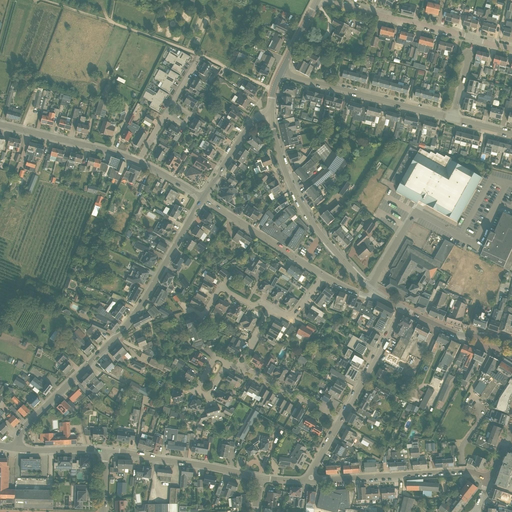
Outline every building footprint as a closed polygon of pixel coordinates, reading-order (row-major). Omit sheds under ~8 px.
[(433,14),(438,15),(440,6),(434,5),(435,1),(431,0),(429,0),(426,12),(426,13),(427,11),(434,13),(433,14)] [(401,14),(414,17),(417,7),(411,6),(410,9),(403,7),(401,14)] [(447,12),(445,21),(452,22),(455,11),(452,10),(451,11),(450,13),(447,12)] [(457,17),(454,16),(455,11),(452,22),(459,24),(461,15),(458,14),(457,17)] [(470,27),(472,18),(466,16),(463,25),(470,27)] [(477,29),(479,20),(472,18),(470,27),(477,29)] [(495,33),(498,22),(496,21),(497,19),(492,18),(490,25),(489,32),(495,33)] [(274,30),(285,35),(288,28),(289,28),(289,27),(283,24),(285,21),(279,19),(274,30)] [(332,36),(332,37),(337,40),(337,42),(341,44),(345,35),(344,35),(349,26),(346,25),(347,23),(345,21),(344,24),(341,22),(341,23),(335,20),(334,20),(332,24),(339,27),(336,31),(335,30),(333,34),(332,36)] [(482,30),(489,32),(490,25),(487,24),(487,22),(484,21),(482,30)] [(510,37),(511,30),(511,29),(511,27),(506,26),(505,26),(503,36),(510,37)] [(379,36),(386,38),(389,29),(382,27),(379,36)] [(386,38),(390,39),(393,40),(395,31),(389,29),(386,38)] [(403,40),(406,41),(408,34),(401,32),(399,41),(402,42),(403,40)] [(279,39),(280,36),(275,34),(273,33),(271,35),(273,37),(271,41),(274,42),(270,49),(268,47),(268,48),(275,51),(274,52),(275,52),(276,52),(278,53),(280,48),(279,48),(283,41),(279,39)] [(412,48),(415,36),(408,34),(406,41),(405,47),(409,48),(409,47),(412,48)] [(426,46),(428,39),(421,37),(418,46),(420,47),(419,51),(424,53),(425,50),(426,46)] [(428,54),(429,49),(432,50),(434,41),(428,39),(426,46),(425,50),(424,53),(428,54)] [(438,51),(440,52),(439,56),(444,57),(444,55),(445,53),(447,44),(440,42),(438,51)] [(447,56),(448,54),(451,55),(454,46),(447,44),(445,53),(444,55),(447,56)] [(164,54),(168,55),(184,65),(187,61),(189,62),(191,58),(181,52),(179,56),(170,51),(169,53),(165,51),(164,54)] [(236,65),(240,55),(241,54),(238,52),(233,63),(236,65)] [(477,62),(481,63),(482,60),(484,53),(477,52),(474,63),(477,64),(477,62)] [(484,53),(482,60),(485,61),(484,66),(487,66),(490,55),(484,53)] [(174,65),(171,69),(181,75),(183,71),(182,70),(184,65),(168,55),(164,54),(163,57),(166,59),(165,60),(174,65)] [(271,66),(275,59),(267,56),(263,54),(260,61),(271,66)] [(496,64),(500,65),(502,58),(495,56),(492,67),(495,68),(496,64)] [(502,58),(500,65),(498,70),(503,71),(503,73),(507,74),(509,68),(506,67),(508,59),(502,58)] [(206,64),(204,63),(202,66),(201,65),(200,67),(211,74),(212,72),(209,70),(213,64),(208,61),(206,64)] [(260,61),(258,64),(257,67),(261,68),(260,70),(259,73),(259,74),(263,75),(267,76),(271,66),(260,61)] [(309,77),(314,67),(305,63),(301,61),(296,71),(309,77)] [(211,74),(200,67),(199,69),(200,70),(198,73),(200,74),(198,76),(207,81),(211,74)] [(356,72),(354,81),(360,82),(362,76),(363,72),(364,68),(361,67),(360,72),(357,71),(356,72)] [(155,73),(157,74),(173,84),(176,80),(177,81),(180,76),(170,71),(168,75),(159,70),(159,71),(156,69),(155,73)] [(163,84),(160,88),(170,94),(172,89),(171,88),(173,84),(157,74),(155,73),(153,76),(155,77),(154,78),(163,84)] [(392,83),(393,80),(393,76),(391,75),(390,79),(387,78),(386,82),(384,88),(390,90),(392,83)] [(191,82),(199,87),(202,82),(205,84),(207,81),(198,76),(197,79),(195,78),(194,81),(193,80),(191,82)] [(482,84),(479,83),(470,81),(468,86),(481,90),(482,90),(483,84),(488,86),(488,82),(485,81),(483,81),(482,81),(482,84)] [(199,87),(191,82),(190,84),(191,85),(190,87),(194,90),(192,92),(198,96),(199,93),(197,91),(199,87)] [(244,90),(246,92),(250,94),(249,94),(250,93),(254,95),(254,94),(255,95),(256,92),(257,89),(247,82),(245,83),(244,84),(243,84),(240,88),(244,90)] [(148,86),(145,93),(162,103),(165,98),(166,99),(169,95),(159,90),(157,94),(149,89),(150,87),(148,86)] [(289,94),(289,98),(292,98),(295,99),(296,95),(295,95),(297,89),(296,89),(296,88),(291,87),(291,88),(286,86),(285,89),(284,89),(283,92),(284,92),(284,93),(289,94)] [(481,90),(468,86),(467,93),(476,95),(478,95),(478,93),(479,93),(480,93),(481,90)] [(40,101),(42,94),(43,89),(38,88),(33,107),(38,108),(40,101)] [(46,107),(48,99),(49,99),(51,92),(47,91),(46,92),(45,92),(45,94),(44,94),(42,102),(43,102),(41,109),(46,110),(47,107),(46,107)] [(185,106),(187,107),(192,99),(188,97),(189,94),(186,92),(183,98),(186,99),(183,103),(186,105),(185,106)] [(235,103),(245,109),(247,105),(248,105),(249,103),(249,102),(244,98),(246,95),(241,92),(237,97),(238,98),(235,103)] [(162,103),(145,93),(143,97),(152,102),(149,107),(159,112),(161,108),(160,107),(162,103)] [(310,104),(316,106),(318,95),(319,94),(313,93),(311,102),(310,104)] [(71,97),(63,95),(62,100),(66,101),(65,105),(70,106),(70,102),(71,97)] [(318,95),(316,106),(315,108),(321,109),(324,96),(318,95)] [(492,109),(489,117),(496,119),(499,107),(500,103),(499,102),(495,101),(494,101),(495,96),(492,95),(491,97),(490,102),(489,108),(492,109)] [(329,111),(332,98),(327,97),(324,109),(329,111)] [(335,109),(338,100),(338,99),(333,98),(332,98),(329,111),(335,112),(335,109)] [(476,101),(465,98),(464,104),(473,107),(474,103),(476,104),(476,101)] [(193,109),(194,108),(196,109),(200,103),(197,101),(197,102),(192,99),(187,107),(189,109),(190,108),(193,109)] [(100,100),(95,115),(104,118),(109,102),(100,100)] [(353,117),(357,104),(350,103),(348,110),(352,111),(350,117),(353,117)] [(362,122),(366,108),(363,107),(363,106),(357,104),(353,117),(356,118),(356,117),(359,118),(359,121),(362,122)] [(473,107),(464,104),(462,110),(474,113),(475,110),(472,109),(473,107)] [(229,120),(231,118),(236,121),(241,115),(237,112),(239,110),(232,105),(228,111),(230,112),(226,118),(229,120)] [(19,122),(22,111),(9,107),(6,118),(19,122)] [(496,119),(501,120),(505,108),(499,107),(496,119)] [(366,120),(369,121),(372,122),(375,109),(369,108),(368,109),(366,108),(362,122),(365,122),(366,120)] [(52,126),(55,117),(57,117),(59,110),(55,109),(53,114),(49,113),(46,125),(52,126)] [(291,110),(282,109),(281,115),(283,115),(284,120),(290,118),(291,116),(291,110)] [(380,118),(382,111),(375,109),(372,122),(378,124),(375,136),(378,136),(382,119),(379,119),(379,117),(380,118)] [(40,123),(46,125),(49,113),(46,112),(43,112),(40,123)] [(390,127),(394,114),(387,112),(386,119),(389,120),(388,126),(390,127)] [(135,117),(131,114),(126,124),(130,126),(135,117)] [(398,122),(400,116),(394,114),(390,127),(393,128),(395,122),(398,122)] [(144,120),(151,124),(154,119),(147,115),(144,120)] [(61,116),(58,128),(64,129),(67,118),(61,116)] [(233,127),(227,123),(229,120),(226,118),(223,116),(219,123),(217,125),(218,126),(228,133),(233,127)] [(84,126),(85,121),(86,118),(81,117),(80,121),(81,121),(80,125),(78,124),(76,132),(82,133),(84,126)] [(205,122),(197,117),(196,119),(195,119),(193,121),(192,121),(191,123),(199,127),(201,123),(204,124),(205,122)] [(406,131),(409,132),(413,119),(406,117),(404,124),(405,124),(404,125),(401,124),(399,132),(402,133),(404,127),(407,128),(406,131)] [(64,129),(70,131),(73,119),(71,119),(70,123),(66,122),(67,118),(64,129)] [(297,130),(294,118),(290,118),(284,120),(283,120),(284,125),(281,126),(282,132),(291,130),(291,131),(296,130),(297,130)] [(417,127),(419,120),(413,119),(409,132),(412,133),(413,129),(416,130),(415,134),(418,135),(420,129),(417,128),(417,127)] [(107,135),(112,136),(115,127),(110,126),(111,123),(103,121),(102,127),(101,126),(100,129),(101,130),(100,134),(107,135)] [(425,136),(428,137),(431,124),(425,122),(423,129),(423,130),(420,129),(418,135),(416,143),(416,145),(415,146),(419,147),(420,143),(422,134),(425,135),(425,136)] [(82,133),(87,135),(90,123),(88,123),(87,127),(84,126),(82,133)] [(197,137),(199,134),(202,129),(199,127),(191,123),(189,125),(191,125),(189,128),(192,130),(190,132),(197,137)] [(438,125),(431,124),(428,137),(431,137),(431,134),(435,135),(438,125)] [(170,138),(172,134),(176,126),(174,125),(173,126),(171,125),(167,132),(169,133),(167,136),(170,138)] [(128,126),(122,138),(122,139),(122,140),(124,141),(125,140),(128,141),(130,137),(132,135),(133,135),(136,130),(128,126)] [(177,142),(182,134),(179,132),(180,130),(178,129),(178,128),(176,126),(172,134),(175,136),(173,139),(177,142)] [(223,144),(225,140),(223,139),(219,137),(221,134),(216,130),(211,138),(209,141),(218,147),(221,143),(223,144)] [(291,130),(282,132),(284,140),(289,139),(289,138),(293,137),(297,136),(296,132),(296,130),(291,131),(291,130)] [(139,148),(146,135),(140,132),(135,140),(136,140),(133,144),(135,145),(135,146),(137,147),(138,147),(139,148)] [(461,142),(463,134),(457,132),(455,140),(460,142),(461,142)] [(469,135),(463,134),(461,142),(466,143),(469,135)] [(251,146),(249,148),(258,156),(260,153),(258,151),(264,144),(259,141),(260,140),(259,141),(257,139),(257,138),(257,139),(252,135),(247,142),(251,146)] [(474,137),(469,135),(466,143),(472,145),(474,137)] [(297,136),(293,137),(289,138),(289,139),(284,140),(285,147),(294,145),(299,144),(297,136)] [(480,138),(474,137),(472,145),(478,146),(480,138)] [(13,147),(15,140),(9,138),(6,149),(9,150),(10,146),(13,147)] [(489,140),(488,140),(486,148),(483,147),(482,153),(485,154),(485,152),(491,153),(492,150),(494,142),(489,140)] [(213,150),(215,147),(205,141),(203,145),(209,148),(205,155),(212,159),(216,152),(213,150)] [(498,151),(500,143),(494,142),(492,150),(491,153),(491,152),(497,154),(498,151)] [(37,145),(30,143),(28,150),(27,150),(26,155),(34,157),(34,155),(37,145)] [(156,154),(154,158),(160,162),(165,154),(164,153),(165,150),(167,151),(169,148),(160,143),(158,146),(160,147),(156,154)] [(44,147),(37,145),(34,155),(34,157),(36,157),(41,158),(44,147)] [(509,154),(511,146),(506,145),(504,153),(503,156),(505,156),(506,153),(509,154)] [(419,201),(457,222),(482,178),(451,161),(452,159),(446,156),(445,157),(437,153),(436,155),(431,152),(430,154),(420,149),(419,152),(410,147),(391,183),(399,187),(396,192),(418,204),(419,201)] [(56,158),(57,158),(58,150),(52,149),(50,156),(49,160),(56,162),(56,158)] [(237,166),(244,171),(247,167),(243,164),(246,159),(245,158),(248,153),(242,149),(234,159),(239,163),(237,166)] [(66,160),(63,159),(64,155),(64,154),(65,152),(58,150),(57,158),(63,159),(62,162),(65,163),(65,162),(66,160)] [(334,173),(335,174),(344,160),(332,151),(322,165),(327,168),(334,173)] [(311,159),(316,165),(319,162),(322,158),(316,152),(314,154),(313,153),(311,155),(313,157),(311,159)] [(75,162),(77,155),(70,153),(70,156),(69,161),(69,163),(68,162),(65,162),(65,163),(63,171),(67,172),(68,166),(73,167),(74,167),(75,162)] [(303,164),(307,158),(303,155),(301,159),(300,159),(298,154),(292,156),(292,157),(290,158),(292,163),(294,162),(297,169),(303,164)] [(77,155),(75,162),(81,164),(83,157),(77,155)] [(173,166),(177,168),(181,162),(176,160),(177,159),(172,156),(168,163),(165,161),(164,164),(166,165),(171,168),(173,166)] [(110,162),(108,165),(108,166),(112,168),(110,175),(109,177),(113,179),(114,176),(119,161),(111,157),(110,161),(109,160),(109,161),(110,162)] [(267,166),(271,164),(271,163),(270,160),(270,161),(268,157),(264,159),(264,158),(257,161),(257,163),(255,163),(257,168),(258,167),(260,173),(269,170),(267,166)] [(87,165),(90,166),(89,171),(92,172),(93,167),(95,160),(89,158),(87,165)] [(201,170),(204,171),(208,164),(202,161),(203,161),(198,158),(193,166),(200,170),(201,170)] [(316,165),(311,159),(294,172),(304,183),(310,178),(308,175),(312,172),(310,170),(316,165)] [(102,172),(104,164),(101,163),(101,161),(95,160),(93,167),(92,172),(95,173),(97,168),(99,168),(98,171),(102,172)] [(118,181),(122,174),(126,163),(119,161),(114,176),(113,179),(116,180),(118,181)] [(237,167),(232,164),(227,170),(235,175),(239,168),(237,167)] [(129,174),(130,173),(133,174),(129,182),(134,184),(137,176),(138,176),(141,169),(131,165),(129,172),(126,171),(123,179),(127,181),(130,175),(129,174)] [(190,168),(185,177),(189,179),(192,181),(196,183),(199,179),(199,177),(200,177),(201,174),(190,168)] [(319,194),(325,189),(321,184),(334,173),(327,168),(310,183),(313,186),(312,187),(307,191),(306,192),(307,193),(309,195),(309,196),(314,202),(318,206),(319,205),(325,200),(319,194)] [(262,184),(268,178),(264,174),(258,180),(262,184)] [(31,193),(37,177),(33,175),(26,191),(31,193)] [(266,190),(268,192),(279,185),(279,184),(278,184),(278,183),(277,184),(275,181),(272,182),(270,178),(264,183),(265,183),(262,185),(266,191),(266,190)] [(336,192),(342,197),(351,184),(345,180),(336,192)] [(233,195),(236,194),(237,191),(233,189),(233,188),(225,183),(221,188),(224,190),(224,191),(225,192),(232,197),(233,195)] [(280,186),(279,185),(268,192),(269,195),(272,193),(273,196),(273,197),(275,200),(281,196),(279,193),(282,191),(280,188),(280,187),(280,186)] [(178,194),(171,190),(165,199),(167,200),(172,203),(173,203),(172,203),(175,197),(177,194),(178,194)] [(228,203),(229,201),(230,201),(232,197),(225,192),(220,198),(223,200),(225,202),(225,201),(228,203)] [(244,198),(248,201),(252,197),(247,193),(244,198)] [(98,195),(95,203),(101,205),(104,198),(98,195)] [(289,205),(285,199),(284,199),(282,196),(276,200),(278,203),(279,206),(278,207),(274,210),(277,213),(280,210),(289,205)] [(172,204),(172,203),(167,200),(165,202),(174,207),(172,211),(169,209),(179,215),(182,209),(183,209),(175,205),(175,206),(172,204)] [(321,217),(328,226),(335,220),(332,216),(341,208),(340,207),(337,203),(321,217)] [(143,208),(138,205),(134,214),(140,217),(143,208)] [(246,212),(244,215),(247,217),(247,218),(248,218),(249,219),(256,208),(254,206),(252,209),(249,207),(249,206),(247,205),(243,210),(246,212)] [(277,235),(286,228),(297,218),(296,217),(295,215),(296,214),(292,209),(292,208),(291,207),(290,206),(289,206),(283,211),(284,213),(280,217),(267,228),(264,225),(260,230),(264,233),(265,232),(271,236),(273,233),(277,235)] [(239,216),(243,210),(245,208),(242,207),(236,208),(237,215),(239,216)] [(263,215),(261,214),(263,211),(259,208),(258,209),(256,208),(249,219),(250,220),(251,220),(251,219),(255,222),(256,219),(259,221),(263,215)] [(164,214),(157,209),(154,213),(162,217),(164,214)] [(176,220),(179,215),(169,209),(166,215),(176,221),(176,220)] [(202,227),(209,231),(214,224),(210,221),(213,216),(207,213),(204,216),(203,215),(200,220),(205,223),(202,227)] [(265,213),(262,219),(266,222),(270,218),(265,213)] [(337,223),(343,227),(349,218),(343,214),(337,223)] [(293,251),(294,249),(295,250),(297,250),(299,246),(301,243),(300,242),(299,241),(300,240),(302,236),(305,232),(307,229),(307,228),(306,227),(298,217),(297,218),(286,228),(277,235),(273,233),(271,236),(271,237),(277,241),(277,240),(287,246),(286,247),(293,251)] [(511,218),(509,217),(505,217),(502,219),(495,235),(491,233),(480,256),(504,268),(505,265),(506,263),(507,262),(508,260),(508,258),(509,257),(510,255),(511,254),(511,251),(511,250),(511,218)] [(370,235),(376,226),(369,221),(363,230),(370,235)] [(170,229),(172,226),(165,222),(163,225),(162,225),(161,227),(160,227),(159,229),(156,227),(153,232),(160,237),(162,234),(167,237),(171,230),(170,229)] [(203,241),(207,235),(208,236),(209,234),(214,237),(215,235),(209,231),(202,227),(200,230),(196,227),(192,234),(203,241)] [(340,228),(332,235),(334,237),(333,237),(338,241),(341,238),(342,239),(347,234),(343,230),(340,228)] [(248,246),(252,240),(238,231),(232,239),(238,243),(239,241),(243,243),(241,246),(245,249),(247,246),(248,246)] [(338,241),(345,249),(351,243),(350,242),(353,238),(348,233),(347,234),(342,239),(341,238),(338,241)] [(367,255),(368,256),(371,254),(370,253),(374,250),(375,249),(375,247),(374,246),(373,246),(372,245),(371,246),(370,246),(369,244),(371,243),(368,239),(369,238),(366,235),(361,239),(356,244),(359,247),(359,246),(361,249),(356,253),(359,256),(359,257),(361,260),(362,259),(362,260),(367,255)] [(163,252),(167,246),(160,242),(159,243),(147,236),(144,240),(157,247),(156,248),(163,252)] [(200,242),(198,245),(188,239),(184,246),(191,251),(192,248),(196,251),(198,250),(199,248),(203,251),(206,246),(200,242)] [(407,239),(400,251),(401,251),(390,270),(391,274),(389,278),(404,286),(405,286),(408,280),(407,279),(412,269),(420,274),(421,273),(431,279),(438,268),(440,270),(455,245),(444,239),(433,258),(412,246),(414,243),(407,239)] [(143,263),(143,264),(151,268),(152,265),(153,265),(156,261),(154,260),(156,257),(152,255),(153,254),(148,252),(147,251),(144,256),(142,255),(140,261),(143,263)] [(182,260),(177,257),(173,264),(175,265),(173,268),(179,272),(181,268),(179,267),(182,262),(188,266),(191,261),(184,257),(182,260)] [(262,273),(263,271),(266,273),(270,265),(267,263),(265,266),(262,263),(255,258),(250,266),(251,266),(248,270),(255,274),(257,271),(259,270),(262,273)] [(221,267),(224,265),(229,262),(226,259),(222,263),(220,265),(221,267)] [(143,271),(145,268),(134,262),(134,263),(135,263),(132,268),(137,271),(136,274),(132,272),(131,272),(145,279),(146,278),(147,278),(148,275),(147,274),(148,273),(143,271)] [(294,273),(297,268),(292,265),(288,272),(281,267),(279,271),(291,279),(292,276),(294,273)] [(222,268),(218,274),(224,278),(228,273),(222,268)] [(302,286),(297,283),(304,273),(297,268),(294,273),(292,276),(293,277),(291,280),(293,281),(293,280),(294,281),(293,283),(292,285),(295,287),(296,286),(300,288),(302,286)] [(233,273),(236,275),(243,280),(242,282),(248,287),(249,286),(250,286),(251,285),(251,284),(250,284),(252,281),(236,269),(233,273)] [(142,285),(143,284),(144,284),(145,281),(145,280),(145,279),(131,272),(131,273),(136,275),(134,278),(129,276),(126,280),(126,281),(136,286),(137,286),(136,286),(138,282),(142,285)] [(204,281),(210,284),(211,282),(213,283),(216,277),(207,272),(204,278),(203,280),(204,281)] [(167,273),(161,284),(168,288),(166,291),(170,293),(173,288),(169,286),(174,277),(167,273)] [(417,293),(424,281),(429,284),(431,279),(421,273),(420,274),(414,285),(412,284),(409,290),(405,289),(401,296),(406,299),(406,301),(408,302),(410,301),(416,304),(420,296),(420,294),(417,293)] [(190,285),(184,278),(180,281),(186,288),(190,285)] [(404,286),(389,278),(390,279),(385,288),(386,288),(392,291),(395,293),(398,294),(397,294),(398,294),(400,296),(401,296),(405,289),(406,287),(405,286),(404,286)] [(210,284),(204,281),(201,287),(200,289),(207,293),(208,291),(210,291),(213,286),(210,284)] [(442,292),(446,285),(440,281),(438,285),(438,286),(435,290),(440,292),(442,292)] [(267,294),(268,291),(271,286),(263,282),(262,284),(259,290),(267,294)] [(283,293),(280,291),(281,289),(280,287),(276,284),(274,288),(275,289),(271,297),(279,301),(283,293)] [(128,300),(134,303),(141,290),(131,285),(128,290),(132,292),(128,300)] [(331,299),(335,293),(334,293),(332,291),(331,290),(331,291),(330,290),(327,287),(322,294),(320,297),(315,303),(320,306),(324,301),(328,304),(332,300),(331,299)] [(158,288),(151,302),(160,307),(163,301),(160,300),(165,292),(158,288)] [(207,293),(200,289),(199,291),(198,291),(195,296),(201,300),(204,302),(207,296),(206,295),(207,293)] [(339,311),(345,294),(340,292),(338,297),(337,296),(330,308),(339,311)] [(443,306),(444,303),(446,297),(448,295),(442,292),(440,292),(434,306),(433,307),(429,315),(443,321),(447,313),(440,310),(441,309),(442,309),(443,306)] [(346,308),(350,295),(350,296),(345,294),(339,311),(343,313),(346,308)] [(288,295),(284,303),(291,307),(293,304),(296,305),(299,301),(296,300),(296,299),(295,299),(294,297),(292,296),(290,296),(288,295)] [(354,308),(358,298),(350,295),(346,308),(348,309),(349,306),(354,308)] [(201,300),(195,296),(195,297),(194,296),(193,298),(190,304),(198,309),(201,303),(200,302),(201,300)] [(418,304),(416,309),(420,311),(421,312),(423,313),(425,312),(429,301),(420,297),(418,304)] [(503,312),(507,299),(502,297),(498,310),(503,312)] [(112,307),(121,314),(122,314),(124,312),(124,311),(125,309),(120,305),(118,304),(120,301),(115,299),(113,298),(112,302),(115,303),(112,307)] [(220,315),(222,312),(225,313),(229,304),(226,302),(225,303),(219,300),(212,313),(216,315),(217,314),(220,315)] [(466,305),(458,301),(456,300),(454,301),(449,314),(447,320),(447,321),(446,322),(447,323),(447,322),(460,327),(461,327),(461,326),(462,325),(463,319),(462,318),(464,316),(466,305)] [(375,307),(376,304),(369,301),(366,307),(362,306),(361,306),(359,312),(363,314),(362,317),(364,318),(369,320),(370,318),(372,315),(374,309),(375,307)] [(372,315),(388,324),(391,319),(393,315),(394,313),(394,312),(394,311),(391,310),(391,309),(391,310),(388,308),(389,308),(388,308),(386,307),(385,307),(383,305),(380,304),(377,302),(376,304),(375,307),(374,309),(372,315)] [(231,318),(233,315),(237,318),(235,321),(238,323),(244,312),(240,311),(242,308),(236,305),(232,311),(229,309),(226,315),(231,318)] [(158,312),(153,306),(148,312),(150,314),(153,317),(154,316),(155,317),(156,316),(155,315),(158,312)] [(325,314),(321,311),(313,306),(310,310),(310,312),(309,314),(308,314),(308,315),(308,316),(307,317),(314,322),(318,316),(322,318),(325,314)] [(110,314),(117,320),(119,318),(121,315),(121,314),(112,307),(108,313),(105,311),(106,311),(102,308),(98,314),(106,318),(107,318),(108,317),(110,314)] [(158,312),(167,317),(170,312),(161,307),(158,312)] [(511,308),(506,307),(504,313),(500,324),(499,330),(509,334),(511,324),(511,308)] [(91,322),(89,326),(91,327),(102,332),(105,333),(107,330),(108,330),(109,329),(113,332),(114,333),(119,326),(114,321),(107,318),(106,318),(98,314),(98,313),(96,318),(107,324),(104,328),(91,322)] [(148,314),(136,320),(135,320),(136,322),(133,323),(133,324),(134,325),(135,328),(137,327),(151,320),(150,319),(148,314)] [(489,320),(484,318),(485,314),(482,314),(481,317),(479,317),(476,316),(473,326),(485,330),(486,328),(489,320)] [(337,315),(333,322),(337,325),(341,317),(337,315)] [(388,324),(372,315),(370,318),(369,320),(366,326),(383,334),(388,324)] [(491,321),(499,323),(501,317),(493,315),(491,321)] [(243,327),(251,331),(255,325),(255,323),(257,320),(250,316),(249,319),(244,316),(241,323),(245,325),(243,327)] [(340,323),(346,326),(349,320),(343,317),(340,323)] [(402,337),(400,339),(408,344),(418,325),(413,322),(412,322),(411,321),(410,320),(409,320),(407,319),(403,317),(395,333),(402,337)] [(194,318),(185,321),(188,329),(196,326),(197,325),(194,318)] [(281,331),(283,327),(287,329),(289,324),(283,321),(281,324),(275,320),(272,326),(281,331)] [(488,329),(498,332),(499,330),(500,324),(498,323),(499,323),(491,321),(488,329)] [(316,329),(308,325),(310,326),(308,329),(302,326),(301,326),(300,326),(299,328),(300,329),(297,334),(308,340),(313,332),(314,332),(316,329)] [(401,358),(400,360),(405,362),(417,337),(428,342),(432,334),(429,333),(430,331),(419,325),(418,325),(404,351),(401,358)] [(206,345),(203,344),(196,326),(188,329),(187,329),(188,334),(189,333),(191,339),(194,338),(195,341),(194,342),(192,346),(200,350),(201,347),(204,349),(206,345)] [(269,332),(278,337),(280,333),(283,334),(283,332),(281,331),(272,326),(269,332)] [(102,332),(91,327),(86,332),(98,344),(103,339),(99,335),(102,332)] [(86,344),(82,339),(85,336),(78,329),(75,332),(72,329),(72,328),(67,332),(68,333),(70,336),(82,348),(81,349),(86,355),(94,348),(88,342),(86,344)] [(55,343),(61,335),(56,331),(50,339),(55,343)] [(276,340),(278,337),(269,332),(265,338),(268,339),(266,342),(274,347),(278,341),(276,340)] [(374,347),(375,347),(376,344),(377,344),(377,343),(377,342),(377,343),(378,341),(379,340),(378,340),(380,337),(381,337),(381,336),(373,332),(370,338),(368,337),(366,336),(364,341),(367,342),(367,343),(374,347)] [(448,347),(452,339),(451,338),(447,336),(445,336),(445,335),(441,334),(441,333),(440,333),(437,341),(434,340),(429,351),(435,353),(439,343),(448,347)] [(362,356),(367,348),(361,345),(363,341),(353,336),(347,347),(362,356)] [(136,341),(139,347),(142,346),(144,350),(145,351),(144,354),(148,356),(150,354),(152,351),(148,349),(153,347),(151,342),(146,344),(144,338),(136,341)] [(238,347),(241,342),(236,339),(233,344),(232,346),(229,345),(226,350),(230,352),(230,351),(237,355),(240,348),(238,347)] [(400,339),(396,347),(401,349),(404,351),(408,344),(400,339)] [(441,364),(450,368),(461,345),(460,345),(459,344),(457,344),(457,343),(455,343),(456,343),(455,342),(455,343),(454,342),(452,341),(441,364)] [(114,350),(124,360),(125,361),(127,362),(128,360),(124,356),(127,353),(119,345),(114,350)] [(470,347),(464,345),(457,362),(461,364),(461,363),(464,356),(466,352),(467,352),(470,347)] [(473,355),(474,356),(477,350),(470,347),(467,352),(466,352),(464,356),(461,363),(464,364),(463,366),(468,368),(473,355)] [(348,349),(347,351),(348,352),(345,356),(350,359),(352,360),(350,364),(359,369),(359,368),(360,368),(362,365),(364,361),(356,356),(357,354),(348,349)] [(392,354),(393,355),(401,358),(404,351),(401,349),(400,351),(395,349),(392,354)] [(121,362),(124,360),(114,350),(110,354),(118,362),(119,360),(121,362)] [(483,364),(487,355),(482,353),(477,350),(474,356),(475,356),(474,359),(462,380),(468,383),(471,377),(470,377),(475,366),(477,367),(478,364),(480,366),(482,363),(483,364)] [(201,358),(202,355),(197,352),(195,354),(191,362),(201,368),(204,361),(201,359),(202,358),(201,358)] [(265,371),(271,375),(275,367),(272,365),(274,361),(274,360),(275,358),(274,357),(274,356),(270,354),(264,365),(267,367),(265,371)] [(398,358),(389,354),(385,360),(391,363),(389,366),(395,369),(401,373),(403,369),(395,365),(398,358)] [(60,369),(65,375),(69,371),(72,368),(66,363),(69,360),(63,355),(58,361),(60,363),(58,364),(61,367),(60,369)] [(256,366),(260,369),(264,362),(262,360),(262,359),(255,355),(251,362),(257,365),(256,366)] [(491,377),(492,378),(499,366),(497,365),(499,361),(490,356),(482,372),(482,373),(478,380),(486,386),(491,377)] [(163,371),(165,365),(151,359),(149,364),(163,371)] [(338,364),(342,366),(345,368),(349,370),(345,376),(353,381),(353,380),(358,372),(359,371),(358,371),(359,369),(350,364),(348,362),(341,359),(340,359),(341,360),(340,362),(339,362),(338,364)] [(101,368),(104,371),(105,370),(108,373),(109,372),(110,373),(116,377),(118,372),(120,373),(123,369),(117,366),(116,366),(115,365),(114,366),(111,363),(110,364),(107,361),(107,362),(105,364),(104,364),(101,368)] [(487,386),(481,395),(486,398),(507,365),(502,362),(499,366),(492,378),(491,377),(486,386),(487,386)] [(138,363),(135,368),(143,372),(145,367),(138,363)] [(485,400),(493,405),(511,377),(511,375),(511,368),(507,365),(486,398),(485,400)] [(193,378),(193,377),(195,375),(186,370),(188,367),(185,366),(183,371),(186,373),(185,375),(186,375),(184,378),(191,382),(194,378),(193,378)] [(276,378),(283,381),(288,371),(279,366),(278,368),(274,374),(277,376),(276,378)] [(388,369),(383,367),(382,370),(380,369),(376,376),(379,378),(378,380),(382,382),(384,380),(383,380),(387,373),(388,370),(393,372),(395,369),(389,366),(388,369)] [(329,373),(331,374),(338,378),(340,373),(331,369),(329,373)] [(84,376),(95,387),(100,382),(94,377),(95,376),(90,370),(84,376)] [(290,373),(285,382),(288,384),(288,383),(294,387),(297,382),(302,375),(298,373),(296,377),(290,373)] [(237,381),(240,383),(243,378),(236,374),(235,377),(229,374),(226,380),(230,383),(230,384),(234,386),(237,381)] [(444,384),(450,387),(455,377),(449,374),(444,384)] [(44,385),(35,378),(34,378),(31,375),(26,381),(27,381),(26,382),(29,385),(30,384),(33,386),(39,391),(46,396),(53,388),(46,382),(44,385)] [(87,387),(95,395),(99,391),(95,387),(84,376),(78,381),(84,387),(87,384),(89,385),(87,387)] [(511,377),(493,405),(491,408),(507,414),(511,405),(510,404),(511,397),(511,377)] [(17,378),(14,383),(24,388),(27,383),(17,378)] [(343,392),(347,386),(337,381),(335,385),(332,383),(330,385),(343,392)] [(128,387),(138,392),(147,397),(148,395),(149,392),(147,390),(147,391),(140,388),(141,387),(131,382),(128,387)] [(257,385),(252,383),(247,392),(252,394),(256,396),(260,388),(256,386),(257,385)] [(343,392),(330,385),(329,385),(321,399),(322,400),(328,404),(331,397),(332,395),(338,398),(342,392),(343,393),(343,392)] [(0,403),(2,400),(4,396),(7,391),(9,388),(8,388),(4,386),(2,386),(0,390),(0,403)] [(390,393),(382,389),(377,386),(376,390),(381,392),(380,394),(387,398),(390,393)] [(72,402),(73,402),(75,399),(77,401),(78,403),(84,397),(79,392),(80,390),(78,388),(77,389),(76,389),(68,397),(72,402)] [(261,406),(263,404),(269,392),(268,392),(268,391),(267,390),(266,391),(263,389),(263,390),(260,388),(256,396),(258,397),(259,397),(261,398),(258,404),(261,406)] [(376,395),(373,397),(376,392),(371,389),(369,393),(367,392),(364,399),(363,402),(369,405),(368,404),(370,402),(372,398),(376,402),(380,400),(378,394),(376,395)] [(183,395),(182,390),(173,392),(174,395),(172,396),(175,404),(178,403),(178,402),(183,401),(181,394),(182,394),(183,395)] [(270,393),(269,392),(263,404),(266,406),(268,401),(271,403),(271,404),(273,405),(277,398),(275,397),(275,396),(272,394),(272,393),(271,393),(270,393)] [(431,396),(429,395),(426,393),(419,407),(424,410),(431,396)] [(86,397),(91,404),(93,402),(94,403),(98,401),(95,397),(94,398),(90,394),(86,397)] [(225,397),(219,394),(216,400),(225,405),(225,406),(228,408),(230,403),(229,403),(232,397),(227,394),(225,397)] [(33,408),(40,401),(34,395),(33,397),(31,395),(27,398),(29,400),(27,402),(33,408)] [(28,410),(14,396),(11,399),(20,408),(18,410),(24,417),(28,413),(27,413),(27,412),(28,410)] [(277,412),(280,414),(286,402),(285,401),(284,400),(283,400),(281,399),(280,400),(277,398),(273,405),(276,407),(276,406),(279,408),(277,412)] [(157,402),(151,400),(149,406),(155,408),(157,402)] [(200,407),(201,404),(200,404),(201,402),(197,400),(196,402),(193,400),(189,406),(190,407),(189,409),(192,411),(193,408),(199,412),(201,414),(204,409),(200,407)] [(67,410),(70,413),(71,413),(72,413),(73,413),(73,412),(73,411),(73,410),(73,409),(72,409),(75,406),(70,401),(67,404),(64,401),(57,408),(63,414),(67,410)] [(295,408),(292,406),(292,405),(290,404),(290,403),(288,402),(288,403),(286,402),(280,414),(284,416),(286,412),(289,413),(289,414),(291,415),(295,408)] [(357,412),(368,418),(370,418),(372,415),(365,411),(367,409),(368,409),(369,407),(369,406),(368,406),(369,405),(363,402),(362,403),(359,408),(360,408),(357,412)] [(17,411),(11,406),(9,408),(14,414),(17,411)] [(221,415),(219,407),(216,408),(216,407),(212,408),(215,419),(218,418),(218,416),(221,415)] [(203,421),(208,419),(211,418),(212,420),(215,419),(212,408),(208,410),(205,411),(206,415),(199,417),(196,422),(201,425),(203,421)] [(223,412),(231,417),(233,413),(225,408),(223,412)] [(299,422),(304,411),(298,408),(297,409),(295,408),(291,415),(293,416),(292,418),(299,422)] [(159,419),(163,410),(160,409),(159,412),(156,411),(154,417),(159,419)] [(259,413),(252,409),(236,436),(243,440),(251,427),(252,425),(259,413)] [(506,416),(503,414),(498,412),(496,411),(494,418),(491,417),(490,419),(489,420),(494,422),(503,425),(506,416)] [(357,424),(357,423),(358,421),(362,424),(364,420),(350,412),(345,421),(356,427),(357,424)] [(7,421),(13,427),(19,422),(13,416),(11,413),(6,417),(9,420),(7,421)] [(316,423),(307,418),(303,425),(311,429),(310,431),(317,436),(318,433),(320,434),(320,433),(321,433),(322,431),(321,431),(322,429),(315,426),(316,423)] [(378,427),(380,423),(376,421),(370,418),(368,418),(367,421),(378,427)] [(64,436),(64,445),(76,444),(76,436),(70,436),(70,425),(71,425),(71,419),(63,422),(64,431),(63,431),(64,435),(66,435),(66,436),(64,436)] [(500,435),(502,429),(503,425),(494,422),(491,432),(500,435)] [(0,432),(3,435),(9,429),(3,423),(0,426),(0,425),(0,432)] [(92,439),(97,440),(98,430),(95,430),(95,427),(90,426),(89,436),(92,436),(92,439)] [(106,437),(107,436),(108,436),(108,433),(107,432),(107,428),(102,427),(102,430),(98,430),(97,440),(103,440),(103,437),(106,437)] [(280,427),(275,437),(279,439),(284,429),(280,427)] [(357,436),(347,430),(341,439),(347,443),(346,444),(349,446),(351,447),(357,436)] [(129,443),(130,440),(134,440),(135,433),(128,432),(128,433),(118,431),(116,440),(125,442),(125,443),(129,443)] [(500,435),(491,432),(488,439),(497,442),(499,437),(500,435)] [(57,433),(54,434),(44,434),(45,446),(64,445),(64,436),(57,437),(57,433)] [(176,449),(178,434),(170,433),(170,437),(172,437),(171,442),(167,441),(166,449),(169,449),(175,449),(175,450),(175,449),(176,449)] [(190,440),(191,434),(187,434),(187,436),(185,435),(178,434),(176,449),(181,450),(181,451),(185,451),(186,443),(189,443),(190,440)] [(149,452),(149,453),(153,440),(152,440),(153,437),(148,435),(147,439),(143,450),(149,451),(149,452)] [(156,455),(156,454),(160,444),(159,444),(159,443),(162,443),(162,445),(163,445),(164,436),(161,435),(160,439),(153,436),(153,437),(152,440),(153,440),(149,453),(156,455)] [(259,450),(266,452),(268,443),(270,443),(271,438),(263,436),(262,444),(258,443),(254,446),(253,445),(245,450),(250,457),(258,452),(258,451),(259,450)] [(374,442),(364,436),(362,440),(369,444),(373,446),(374,446),(376,443),(374,442)] [(413,469),(413,470),(420,469),(420,462),(420,458),(419,436),(414,436),(414,441),(412,441),(412,450),(411,451),(411,449),(407,449),(407,453),(407,459),(411,459),(411,457),(412,457),(413,469),(413,470),(413,469)] [(141,437),(137,448),(143,450),(147,439),(141,437)] [(207,455),(209,443),(211,443),(212,437),(209,437),(208,442),(203,441),(202,444),(201,444),(199,453),(207,455)] [(488,448),(489,444),(496,446),(497,442),(488,439),(483,437),(481,441),(478,439),(476,444),(483,447),(485,448),(488,448)] [(199,453),(201,444),(199,443),(199,442),(193,441),(191,452),(199,453)] [(220,452),(219,457),(227,458),(229,447),(233,448),(234,443),(230,442),(230,443),(222,442),(220,449),(219,449),(219,452),(220,452)] [(302,453),(305,448),(298,444),(290,459),(280,458),(279,465),(290,466),(293,468),(295,465),(300,468),(303,463),(302,462),(306,455),(302,453)] [(345,449),(338,445),(334,452),(336,454),(335,455),(339,457),(340,455),(341,456),(342,456),(345,457),(347,454),(346,453),(347,450),(345,449)] [(397,452),(398,471),(405,470),(405,463),(401,463),(400,452),(397,452)] [(511,453),(507,452),(505,457),(504,456),(501,462),(502,463),(502,464),(501,466),(500,466),(497,475),(494,484),(506,489),(507,484),(511,471),(511,469),(511,470),(511,467),(511,453)] [(483,469),(487,461),(477,456),(475,462),(473,461),(473,460),(470,458),(467,464),(479,469),(479,468),(483,469)] [(7,489),(8,489),(9,471),(7,471),(7,467),(7,459),(0,458),(0,500),(0,501),(0,504),(6,504),(6,503),(14,504),(15,490),(7,490),(7,489)] [(54,463),(54,469),(65,469),(65,467),(71,467),(71,475),(76,476),(76,469),(76,463),(76,464),(72,464),(72,458),(66,458),(64,458),(58,458),(58,463),(54,463)] [(442,460),(443,468),(454,467),(454,459),(450,459),(450,458),(446,459),(446,460),(442,460)] [(77,461),(76,463),(76,469),(83,469),(83,467),(90,467),(90,466),(91,466),(91,462),(90,462),(90,460),(87,460),(87,459),(80,459),(80,461),(77,461)] [(35,460),(30,460),(21,460),(21,466),(21,472),(25,472),(25,470),(41,471),(41,466),(41,460),(35,460)] [(372,472),(372,463),(367,463),(367,460),(364,460),(364,468),(365,473),(372,472)] [(118,461),(117,468),(114,468),(114,473),(125,473),(125,469),(125,461),(118,461)] [(344,474),(352,473),(351,464),(352,464),(351,462),(348,462),(348,464),(344,464),(344,467),(344,474)] [(359,463),(352,464),(351,464),(352,473),(360,473),(360,466),(359,466),(359,463)] [(376,463),(372,463),(372,472),(377,472),(377,469),(384,469),(383,464),(376,464),(376,463)] [(327,475),(337,474),(337,470),(341,470),(340,466),(337,467),(337,466),(326,467),(327,475)] [(150,479),(151,473),(152,469),(151,468),(151,467),(147,467),(147,468),(144,467),(143,469),(137,468),(136,477),(142,478),(150,479)] [(187,477),(192,477),(193,469),(182,468),(180,488),(186,488),(186,480),(187,477)] [(160,482),(162,482),(170,483),(171,477),(172,471),(164,470),(158,469),(157,476),(161,476),(160,482)] [(215,485),(216,478),(205,475),(204,480),(197,480),(198,488),(202,488),(202,482),(215,485)] [(440,478),(405,481),(406,481),(407,481),(407,491),(422,491),(438,492),(440,478)] [(466,486),(458,496),(456,495),(455,496),(465,504),(477,488),(466,479),(465,478),(465,479),(462,483),(466,486)] [(228,498),(229,497),(231,490),(235,492),(238,484),(228,481),(225,492),(221,491),(220,495),(228,498)] [(86,493),(88,493),(89,486),(82,486),(82,487),(76,487),(75,508),(82,509),(82,502),(86,502),(86,493)] [(169,504),(147,505),(147,511),(178,511),(180,489),(173,488),(170,488),(169,504)] [(293,507),(303,508),(305,500),(301,500),(302,493),(301,493),(302,489),(301,489),(301,488),(298,488),(298,489),(293,488),(293,489),(291,489),(290,496),(295,497),(293,507)] [(509,494),(492,489),(489,499),(496,501),(497,498),(501,499),(502,496),(505,497),(505,496),(508,497),(509,494)] [(14,504),(14,508),(53,510),(54,491),(15,490),(14,504)] [(360,511),(357,511),(358,511),(353,510),(350,509),(349,490),(330,491),(330,493),(321,490),(317,508),(332,511),(337,511),(339,510),(345,511),(376,511),(377,508),(370,509),(370,511),(360,511)] [(281,491),(274,491),(274,494),(268,493),(267,498),(268,498),(267,507),(274,508),(276,496),(280,497),(281,491)] [(314,509),(316,493),(311,492),(311,491),(309,491),(308,492),(306,508),(314,509)] [(358,501),(358,503),(361,503),(361,500),(366,500),(366,494),(359,494),(359,500),(358,501)] [(232,508),(241,507),(240,504),(242,504),(241,496),(236,497),(236,498),(228,499),(229,507),(232,507),(232,508)] [(458,511),(465,504),(455,496),(453,498),(454,499),(453,501),(449,498),(446,501),(449,503),(447,505),(450,507),(449,507),(455,511),(458,511)] [(402,506),(407,507),(412,509),(414,500),(404,497),(402,506)] [(116,507),(116,511),(124,511),(124,508),(124,501),(115,502),(115,507),(116,507)] [(185,511),(186,511),(186,508),(185,508),(185,504),(180,503),(178,511),(185,511)] [(444,503),(438,510),(440,511),(455,511),(449,507),(450,507),(447,505),(444,503)]
